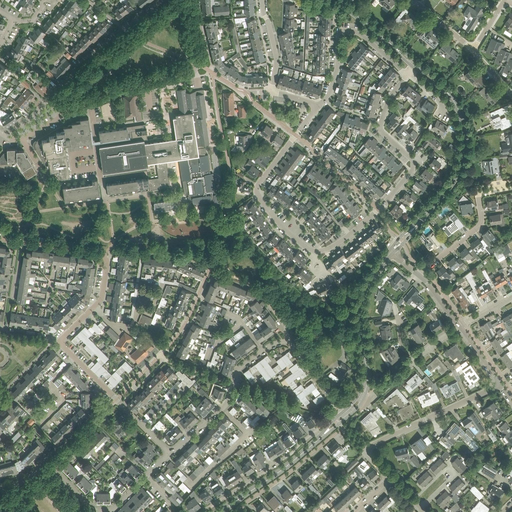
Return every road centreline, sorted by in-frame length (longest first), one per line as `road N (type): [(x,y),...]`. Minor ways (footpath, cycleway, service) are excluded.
road 1 (residential): [(169,453),(60,341),(101,299),(104,256),(21,241)]
road 2 (tertiary): [(391,251),(453,181),(465,150),(453,101),(415,65)]
road 3 (tertiary): [(391,251),(361,296),(365,385),(346,413)]
road 4 (residential): [(287,342),(244,363),(222,409),(169,453)]
road 5 (residential): [(378,209),(412,169),(379,127),(407,74)]
road 6 (residential): [(318,105),(335,75),(340,30),(356,31),(407,74)]
road 7 (residential): [(295,135),(256,193),(315,251)]
road 8 (residential): [(60,114),(199,64)]
road 9 (residential): [(419,275),(481,223),(479,190),(511,185)]
road 10 (residential): [(321,436),(315,431),(202,511)]
road 11 (residential): [(369,449),(500,384)]
road 12 (residential): [(163,0),(57,91)]
road 13 (residential): [(238,511),(342,428)]
road 14 (tertiary): [(321,436),(220,511)]
